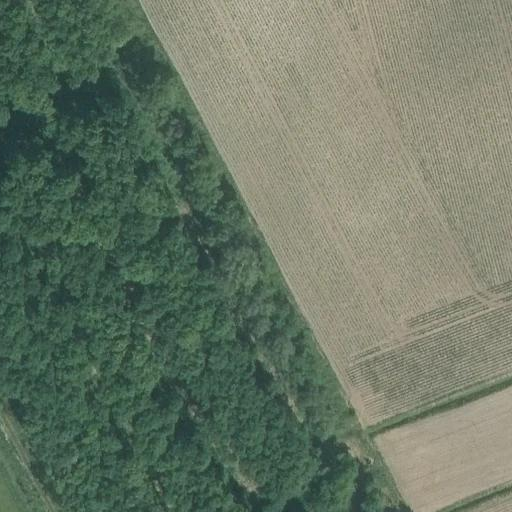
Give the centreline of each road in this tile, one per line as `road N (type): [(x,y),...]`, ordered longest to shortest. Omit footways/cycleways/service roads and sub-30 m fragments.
road 1 (track): [(264,511),(325,454),(354,511)]
road 2 (track): [(0,104),(137,50)]
